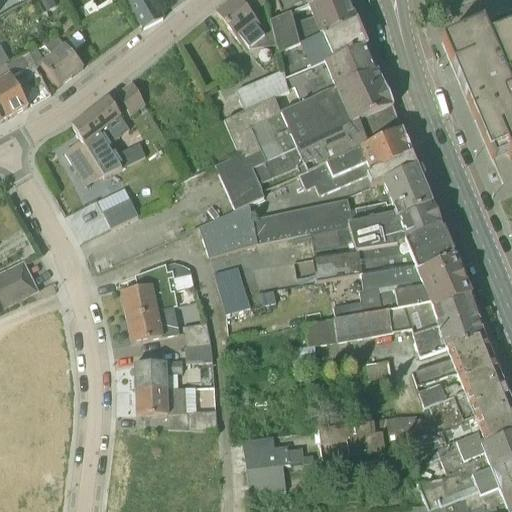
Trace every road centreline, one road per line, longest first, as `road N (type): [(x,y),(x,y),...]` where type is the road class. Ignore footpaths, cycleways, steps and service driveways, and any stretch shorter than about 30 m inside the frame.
road 1 (tertiary): [(511,315),(406,60),(392,0)]
road 2 (residential): [(8,154),(207,0)]
road 3 (residential): [(79,294),(94,386),(84,511)]
road 4 (residential): [(79,294),(8,154)]
